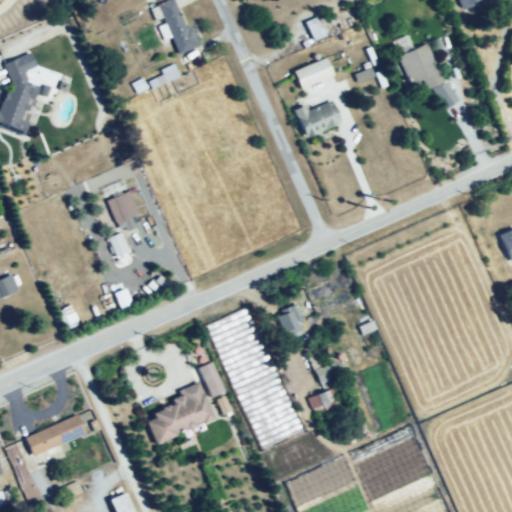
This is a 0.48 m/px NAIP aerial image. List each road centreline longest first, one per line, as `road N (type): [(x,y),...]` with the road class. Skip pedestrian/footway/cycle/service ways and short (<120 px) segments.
road 1 (residential): [(0,385),(511,159)]
road 2 (residential): [(332,241),(220,0)]
